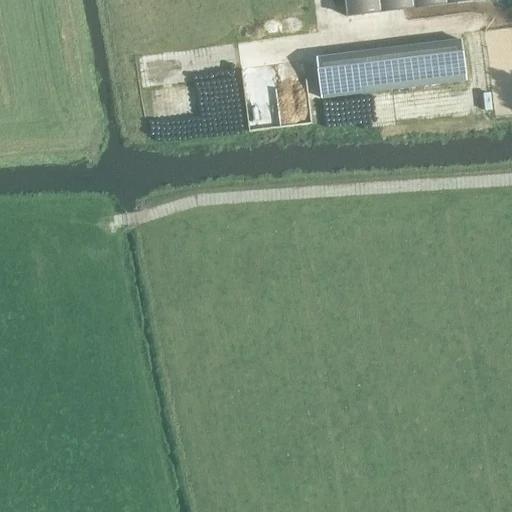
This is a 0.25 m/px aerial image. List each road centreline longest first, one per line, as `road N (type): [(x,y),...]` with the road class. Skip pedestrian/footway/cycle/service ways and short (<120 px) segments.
road 1 (track): [(0,231),(117,224),(217,201),(511,181)]
road 2 (track): [(511,20),(329,40),(323,0)]
